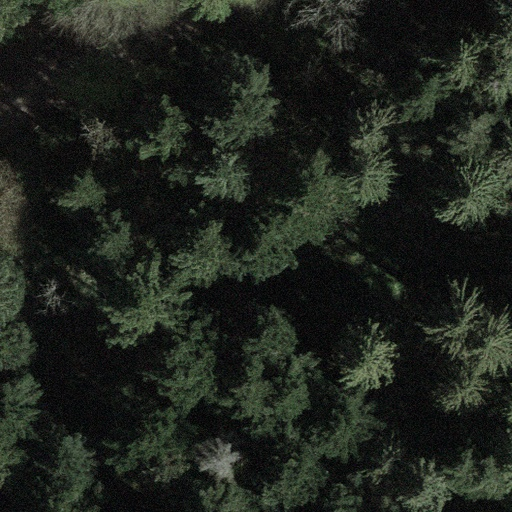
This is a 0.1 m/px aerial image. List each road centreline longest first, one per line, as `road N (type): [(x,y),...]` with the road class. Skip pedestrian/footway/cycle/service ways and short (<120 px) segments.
road 1 (track): [(23,108),(196,0)]
road 2 (track): [(85,0),(23,108)]
